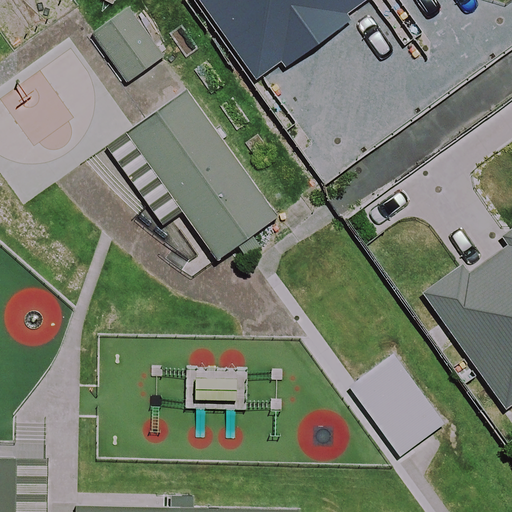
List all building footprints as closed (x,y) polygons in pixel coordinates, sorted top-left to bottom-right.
[(173,52),(133,0),(127,0),(93,25),(134,81),(173,52)] [(511,10),(504,0),(407,0),(446,55),(511,10)] [(418,116),(380,65),(336,98),(373,149),(418,116)] [(277,225),(179,82),(112,127),(210,271),(277,225)] [(63,128),(32,87),(2,110),(32,151),(63,128)] [(489,312),(395,184),(344,221),(438,349),(489,312)] [(440,421),(385,346),(341,378),(395,453),(440,421)] [(294,508),(58,499),(57,511),(325,511),(326,509),(294,508)]
